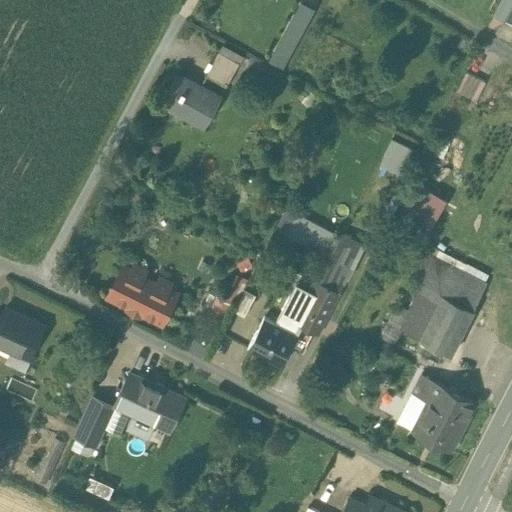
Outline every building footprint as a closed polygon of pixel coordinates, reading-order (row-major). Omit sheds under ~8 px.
[(509,0),(484,0),(504,10),(509,0)] [(301,2),(269,60),(282,67),(314,9),(301,2)] [(239,62),(219,51),(206,74),(226,85),(239,62)] [(459,89),(480,99),(489,80),(468,70),(459,89)] [(221,96),(177,72),(161,102),(204,126),(221,96)] [(420,152),(392,138),(380,162),(409,176),(420,152)] [(435,227),(449,196),(431,187),(416,218),(435,227)] [(285,210),(276,228),(287,233),(296,216),(285,210)] [(341,237),(297,215),(296,216),(287,233),(331,256),(341,237)] [(331,256),(319,281),(339,292),(346,277),(348,278),(365,243),(344,233),(341,237),(331,256)] [(485,276),(431,249),(416,279),(423,282),(470,306),(485,276)] [(147,270),(133,263),(131,268),(123,264),(108,296),(162,323),(178,291),(170,287),(173,282),(159,275),(155,283),(144,277),(147,270)] [(319,281),(318,281),(314,289),(297,323),(300,324),(317,334),(339,292),(319,281)] [(470,306),(423,282),(406,315),(400,327),(403,329),(452,353),(475,308),(470,306)] [(239,286),(221,363),(242,367),(259,290),(239,286)] [(301,300),(290,301),(278,323),(295,333),(300,324),(297,323),(314,289),(309,286),(301,300)] [(45,324),(5,306),(1,314),(0,313),(0,341),(31,355),(45,324)] [(395,310),(381,337),(395,344),(403,329),(400,327),(406,315),(395,310)] [(278,323),(264,316),(248,346),(267,356),(268,355),(280,361),(279,362),(281,363),(297,333),(295,333),(278,323)] [(185,397),(129,372),(114,404),(115,404),(131,412),(132,410),(171,428),(185,397)] [(437,380),(423,373),(413,392),(428,399),(437,380)] [(478,401),(437,380),(428,399),(412,430),(453,451),(478,401)] [(114,404),(93,394),(83,416),(105,426),(115,404),(114,404)] [(105,426),(83,416),(74,434),(96,444),(105,426)] [(55,436),(36,478),(46,483),(65,441),(55,436)] [(93,475),(89,487),(113,494),(117,483),(93,475)] [(406,511),(370,495),(366,503),(350,495),(342,511),(406,511)]
